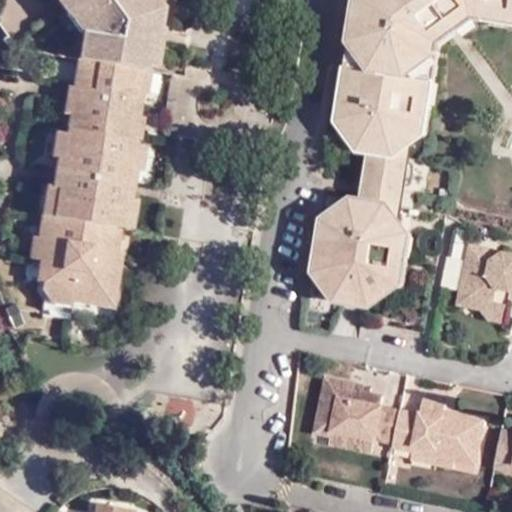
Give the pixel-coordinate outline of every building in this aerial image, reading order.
[(17,0),(21,6),(4,16),(14,33),(48,12),(40,0),(17,0)] [(67,0),(61,6),(77,27),(73,56),(77,56),(141,67),(142,61),(139,61),(144,20),(150,21),(152,2),(148,0),(67,0)] [(475,18),(484,19),(487,0),(365,0),(360,33),(351,32),(345,70),(354,72),(430,89),(437,43),(475,18)] [(365,0),(355,0),(351,32),(360,33),(365,0)] [(511,0),(487,0),(484,19),(511,23),(511,0)] [(154,22),(150,21),(144,20),(139,61),(142,61),(148,62),(154,22)] [(141,67),(77,56),(73,87),(68,116),(66,134),(59,133),(55,159),(50,187),(55,187),(52,218),(40,217),(36,238),(42,239),(39,262),(36,282),(42,283),(40,292),(48,304),(71,308),(72,303),(113,309),(121,252),(115,251),(118,229),(123,201),(130,202),(135,172),(141,172),(144,147),(138,146),(142,118),(137,117),(141,94),(146,94),(150,67),(141,67)] [(354,72),(345,70),(339,108),(348,110),(354,72)] [(423,134),(430,89),(354,72),(348,110),(339,108),(336,124),(357,151),(368,153),(361,202),(400,210),(408,160),(394,157),(423,134)] [(68,116),(73,87),(66,86),(61,115),(68,116)] [(148,95),(146,94),(141,94),(137,117),(142,118),(144,118),(148,95)] [(55,159),(59,133),(52,132),(48,158),(55,159)] [(55,187),(50,187),(45,186),(40,217),(52,218),(55,187)] [(361,202),(349,200),(322,222),(313,273),(335,304),(370,310),(401,287),(409,234),(399,220),(400,210),(361,202)] [(118,229),(126,230),(130,202),(123,201),(118,229)] [(115,251),(121,252),(123,253),(126,230),(118,229),(115,251)] [(42,239),(36,238),(32,237),(28,260),(39,262),(42,239)] [(511,292),(511,254),(469,246),(458,296),(508,306),(509,303),(511,292)] [(508,306),(458,296),(457,306),(469,307),(482,309),(488,318),(504,321),(508,306)] [(71,308),(48,304),(44,304),(42,311),(70,315),(71,308)] [(368,440),(391,445),(398,414),(377,410),(379,397),(352,392),(353,386),(319,379),(310,428),(327,432),(328,439),(367,447),(368,440)] [(398,414),(391,445),(412,449),(410,461),(453,470),(456,458),(475,462),(484,419),(440,409),(441,403),(422,398),(417,419),(398,414)] [(511,444),(498,442),(492,473),(511,477),(511,471),(511,444)] [(492,473),(491,479),(510,482),(511,477),(492,473)]
